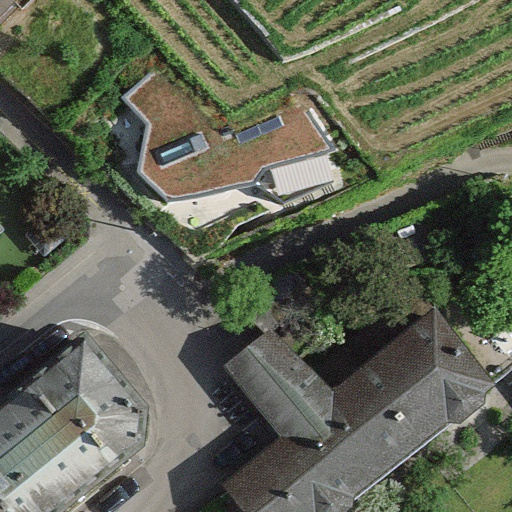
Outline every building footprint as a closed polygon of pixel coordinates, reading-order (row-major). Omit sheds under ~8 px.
[(0,0),(0,32),(10,42),(49,0),(0,0)] [(317,88),(218,122),(195,58),(135,80),(178,201),(337,146),(317,88)] [(0,208),(0,278),(34,252),(0,208)] [(295,449),(235,497),(247,511),(386,511),(511,409),(511,391),(452,318),(352,400),(294,329),(235,376),(295,449)] [(107,351),(0,439),(0,489),(19,511),(107,511),(154,474),(170,439),(145,392),(107,351)] [(19,511),(0,489),(0,511),(19,511)]
